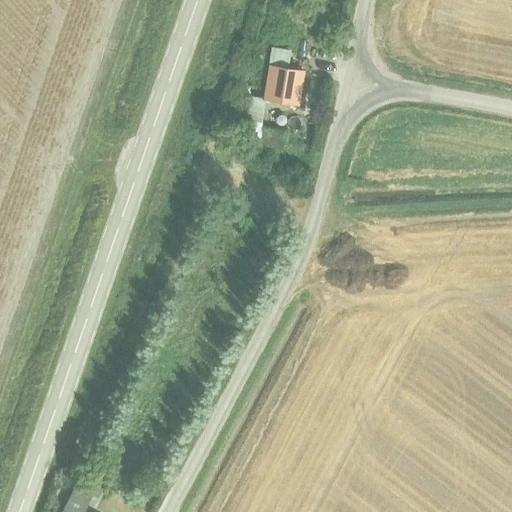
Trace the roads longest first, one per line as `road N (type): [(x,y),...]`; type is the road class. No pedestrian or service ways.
road 1 (secondary): [(20,511),(196,0)]
road 2 (unclassified): [(168,511),(308,238),(350,88)]
road 3 (unclassified): [(511,113),(350,88)]
